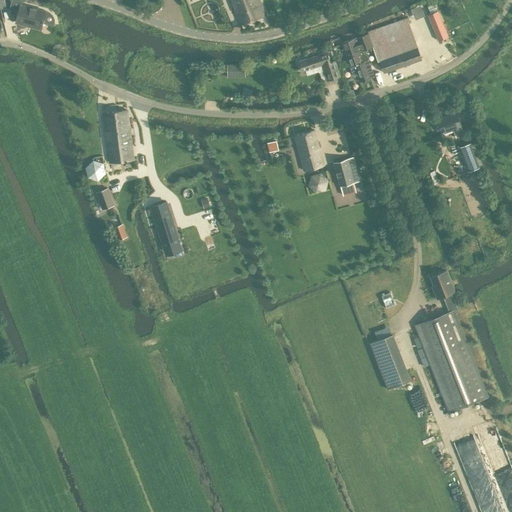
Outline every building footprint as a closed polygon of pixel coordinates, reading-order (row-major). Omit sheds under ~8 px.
[(41,28),(42,23),(43,22),(45,21),(54,24),(54,23),(54,19),(53,16),(51,13),(48,12),(21,5),(22,0),(11,0),(10,8),(19,11),(16,22),(41,28)] [(230,0),(240,24),(267,14),(260,0),(230,0)] [(428,15),(438,40),(446,37),(436,12),(428,15)] [(363,51),(365,51),(364,48),(372,45),(378,61),(380,61),(383,72),(421,59),(408,19),(342,42),(347,57),(356,54),(355,51),(362,49),(363,51)] [(373,73),(365,51),(363,51),(362,49),(355,51),(356,54),(347,57),(353,76),(358,74),(360,81),(370,78),(369,75),(373,73)] [(331,62),(327,52),(298,61),(302,71),(322,64),(328,80),(341,76),(336,61),(331,62)] [(245,64),(227,64),(227,76),(245,76),(245,64)] [(241,94),(251,98),(254,89),(244,86),(241,94)] [(134,158),(127,109),(103,112),(110,162),(134,158)] [(456,135),(463,132),(461,126),(462,126),(457,112),(439,119),(444,132),(454,129),(456,135)] [(324,165),(314,130),(295,135),(304,171),(324,165)] [(278,150),(276,141),(267,143),(269,152),(278,150)] [(468,170),(479,166),(470,144),(460,148),(468,170)] [(333,162),(340,186),(360,180),(354,156),(333,162)] [(93,160),(85,167),(87,177),(97,180),(105,173),(103,163),(93,160)] [(107,188),(95,192),(98,201),(101,200),(104,208),(113,205),(107,188)] [(166,201),(151,206),(165,251),(180,246),(166,201)] [(122,224),(114,227),(118,239),(127,236),(122,224)] [(455,292),(450,280),(447,270),(430,277),(436,290),(434,290),(437,299),(443,296),(449,312),(415,325),(449,413),(487,398),(454,311),(458,310),(451,293),(455,292)] [(388,390),(411,381),(393,334),(370,343),(388,390)]
